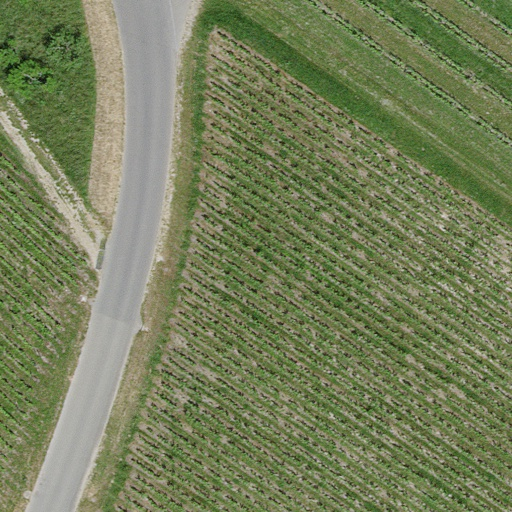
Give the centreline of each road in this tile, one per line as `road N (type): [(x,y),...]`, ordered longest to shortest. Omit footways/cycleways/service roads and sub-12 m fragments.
road 1 (unclassified): [(57,511),(89,430),(146,218),(157,98),(147,0)]
road 2 (track): [(133,280),(0,89)]
